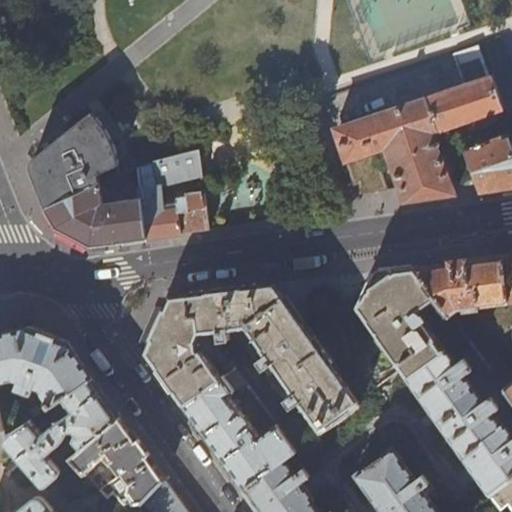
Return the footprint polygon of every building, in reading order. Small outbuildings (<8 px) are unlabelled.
[(452,179),(435,133),(501,110),(490,76),(479,48),(456,56),(466,85),(336,130),(347,161),(384,150),(400,188),(452,180),(452,179)] [(494,75),(490,76),(501,110),(505,108),(494,75)] [(101,184),(118,177),(118,175),(113,144),(105,128),(92,111),(61,135),(32,159),(32,166),(33,174),(43,197),(47,208),(101,184)] [(469,147),(483,190),(511,185),(511,142),(509,132),(469,147)] [(162,186),(202,175),(199,151),(138,169),(142,199),(148,238),(167,235),(194,232),(209,229),(204,191),(188,193),(188,197),(164,199),(162,186)] [(405,201),(457,193),(452,179),(452,180),(400,188),(405,201)] [(115,243),(148,238),(142,199),(120,202),(119,204),(117,204),(113,204),(109,207),(104,206),(101,184),(47,208),(57,226),(76,237),(93,246),(103,245),(115,243)] [(511,253),(460,260),(414,266),(436,295),(451,315),(461,307),(466,307),(468,308),(481,307),(483,304),(511,300),(511,253)] [(432,298),(436,295),(414,266),(376,271),(358,306),(368,321),(367,321),(397,363),(398,363),(426,400),(478,471),(493,492),(511,477),(511,434),(505,424),(501,427),(423,321),(418,324),(410,315),(421,306),(422,307),(432,300),(432,298)] [(163,372),(185,403),(236,369),(237,368),(232,362),(218,371),(202,350),(199,351),(198,349),(197,343),(202,333),(212,332),(213,342),(230,339),(229,330),(248,327),(269,357),(260,363),(270,378),(279,371),(291,389),(282,395),(292,409),(301,403),(312,418),(313,418),(323,432),(329,428),(355,411),(354,410),(361,405),(339,373),(340,372),(307,324),(307,323),(286,294),(285,295),(276,283),(184,295),(172,296),(148,351),(163,372)] [(30,328),(0,334),(0,381),(17,377),(43,388),(51,398),(48,401),(51,406),(66,396),(93,378),(81,361),(68,342),(30,328)] [(236,369),(185,403),(220,452),(245,486),(284,459),(297,451),(278,425),(261,437),(252,424),(251,420),(249,417),(247,415),(244,414),(231,395),(247,384),(236,369)] [(93,378),(66,396),(75,411),(60,420),(48,431),(35,417),(14,431),(12,436),(11,443),(13,447),(44,483),(48,485),(52,485),(55,483),(64,475),(65,471),(65,469),(64,466),(52,452),(67,438),(75,429),(80,429),(83,432),(80,439),(87,448),(106,433),(121,416),(106,397),(93,378)] [(144,450),(121,416),(106,433),(87,448),(75,458),(79,463),(88,473),(109,456),(115,464),(119,461),(127,472),(109,482),(103,476),(96,482),(109,497),(114,492),(127,504),(145,500),(165,479),(144,450)] [(438,511),(425,494),(434,488),(424,475),(415,480),(393,449),(358,474),(382,508),(384,511),(438,511)] [(74,467),(79,463),(75,458),(74,457),(69,461),(74,467)] [(291,468),(284,459),(245,486),(263,511),(317,511),(311,503),(314,500),(302,483),(310,477),(304,468),(295,474),(291,468)] [(511,511),(511,477),(493,492),(506,508),(511,503),(511,511)] [(189,511),(165,479),(145,500),(160,511),(189,511)] [(57,511),(47,501),(47,500),(44,499),(41,498),(37,498),(34,500),(19,511),(57,511)]
